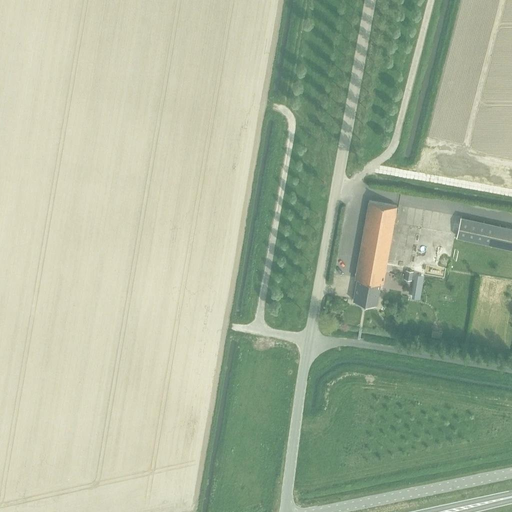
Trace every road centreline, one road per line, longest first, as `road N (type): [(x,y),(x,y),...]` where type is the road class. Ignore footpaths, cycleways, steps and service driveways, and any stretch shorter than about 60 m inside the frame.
road 1 (tertiary): [(309,339),(370,0)]
road 2 (track): [(275,105),(292,129),(257,330)]
road 3 (track): [(336,188),(397,140),(432,0)]
road 4 (unclassified): [(309,339),(511,370)]
road 5 (unclassified): [(511,473),(321,511)]
road 6 (tertiary): [(285,511),(309,339)]
